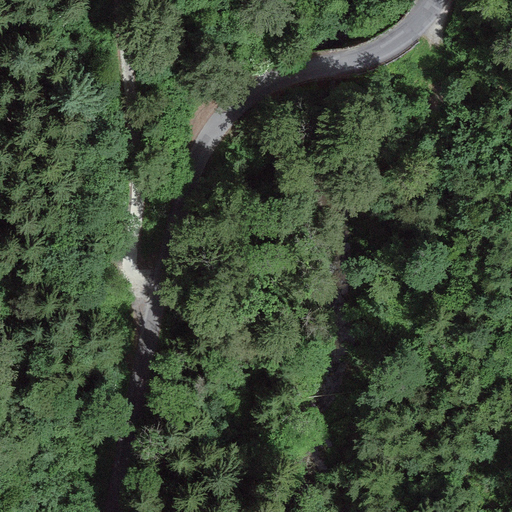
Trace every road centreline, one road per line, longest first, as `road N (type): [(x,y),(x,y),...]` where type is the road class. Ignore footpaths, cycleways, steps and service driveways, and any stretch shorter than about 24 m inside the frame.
road 1 (unclassified): [(424,0),(399,35),(183,112),(139,145),(128,251),(140,397),(110,511)]
road 2 (track): [(139,145),(122,0)]
